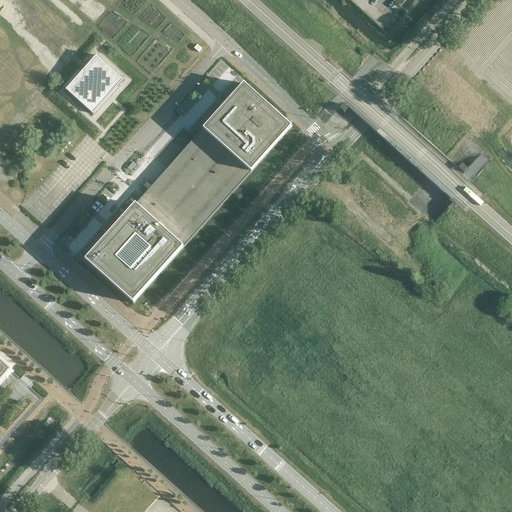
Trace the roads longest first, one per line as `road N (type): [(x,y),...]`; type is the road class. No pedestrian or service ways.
road 1 (unclassified): [(39,250),(224,42)]
road 2 (tertiary): [(155,354),(316,177)]
road 3 (secondary): [(331,511),(155,354)]
road 4 (secondary): [(134,380),(283,511)]
road 5 (tertiary): [(347,144),(476,0)]
road 6 (tertiary): [(18,511),(134,380)]
road 7 (secondary): [(16,275),(134,380)]
road 8 (secondary): [(155,354),(39,250)]
road 9 (unclassified): [(224,42),(317,136)]
